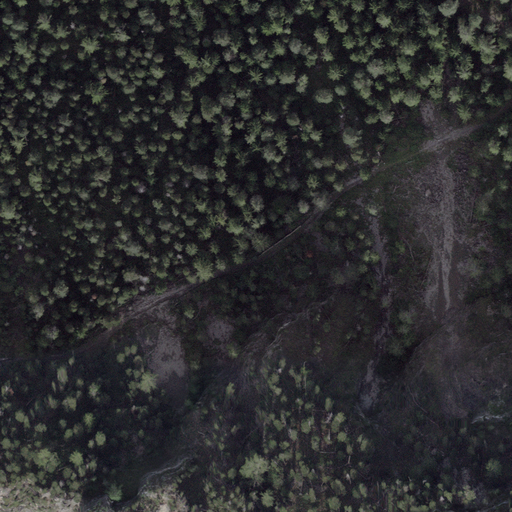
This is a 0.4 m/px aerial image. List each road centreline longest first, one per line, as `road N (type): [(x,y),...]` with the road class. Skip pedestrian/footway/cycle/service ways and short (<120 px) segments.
road 1 (track): [(295,233),(255,261),(133,313),(67,356),(0,364)]
road 2 (track): [(511,98),(472,131),(351,184),(295,233)]
